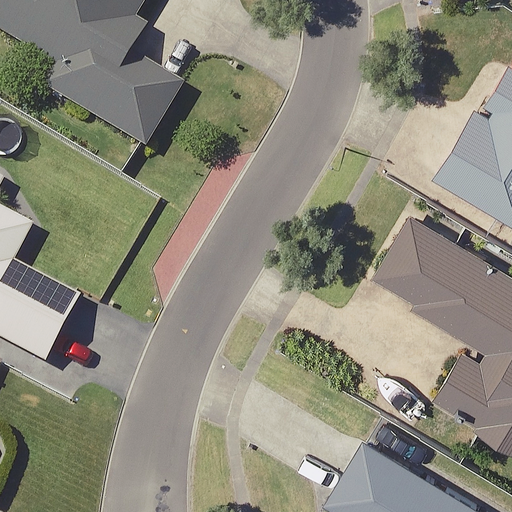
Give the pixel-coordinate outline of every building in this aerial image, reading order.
[(0,0),(0,39),(57,74),(46,92),(143,152),(177,96),(128,66),(146,36),(136,30),(154,0),(0,0)] [(511,60),(438,183),(511,227),(511,60)] [(0,346),(47,371),(81,307),(12,271),(32,235),(0,217),(0,196),(4,190),(0,187),(0,346)] [(511,280),(411,221),(374,283),(476,343),(443,398),(511,438),(511,280)] [(476,511),(365,447),(329,510),(332,511),(476,511)]
